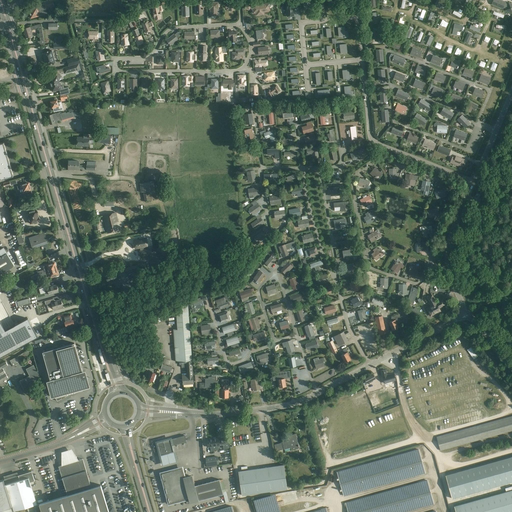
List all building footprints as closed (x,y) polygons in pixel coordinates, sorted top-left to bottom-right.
[(228,5),(226,5),(226,9),(228,8),(228,11),(235,10),(234,0),(227,1),(228,5)] [(271,12),(270,9),(270,7),(272,5),(276,0),(268,0),(269,0),(265,4),(256,5),(254,4),(249,0),(248,0),(246,3),(245,4),(247,5),(245,7),(246,8),(249,10),(250,8),(252,10),(253,14),(256,14),(256,16),(264,15),(264,13),(271,12)] [(437,0),(435,6),(445,10),(448,4),(443,2),(443,1),(441,0),(441,2),(437,0)] [(499,0),(493,0),(492,4),(503,9),(503,7),(506,8),(506,9),(507,11),(511,13),(511,12),(511,4),(510,4),(508,4),(505,3),(505,2),(499,0)] [(290,4),(286,4),(287,16),(289,16),(289,18),(292,18),(292,16),(294,16),(293,10),(295,9),(294,2),(290,3),(290,4)] [(161,16),(160,12),(159,6),(158,7),(158,5),(153,6),(154,12),(153,12),(154,17),(155,17),(155,20),(161,19),(160,16),(161,16)] [(46,9),(45,6),(29,10),(31,17),(47,13),(46,9)] [(455,9),(453,12),(461,17),(463,14),(458,11),(459,10),(457,9),(457,10),(455,9)] [(475,18),(487,23),(488,20),(476,15),(475,18)] [(152,30),(150,27),(148,23),(148,21),(141,24),(145,33),(152,30)] [(455,24),(452,34),(457,35),(458,31),(461,31),(462,25),(455,24)] [(38,28),(37,25),(23,29),(25,38),(33,36),(31,30),(38,28)] [(137,29),(132,30),(134,35),(135,35),(136,37),(134,38),(136,43),(137,43),(138,45),(143,43),(142,41),(143,40),(141,36),(139,36),(138,34),(139,34),(137,29)] [(266,29),(255,30),(256,39),(263,38),(262,33),(265,33),(266,31),(266,29)] [(236,31),(228,32),(229,37),(231,36),(231,42),(236,42),(237,42),(237,41),(237,39),(236,39),(235,39),(235,36),(237,36),(236,31)] [(468,32),(464,42),(468,44),(470,39),(471,39),(472,37),(471,37),(472,34),(468,32)] [(178,39),(177,39),(174,35),(174,34),(166,40),(170,45),(178,39)] [(390,36),(388,42),(390,43),(389,46),(399,49),(401,43),(392,40),(393,37),(390,36)] [(267,47),(258,48),(258,55),(268,54),(267,47)] [(223,61),(223,54),(222,48),(221,48),(215,48),(216,51),(215,51),(215,61),(223,61)] [(413,48),(410,54),(419,57),(422,51),(413,48)] [(236,52),(232,53),(233,59),(235,59),(235,60),(236,61),(237,60),(238,60),(238,59),(240,58),(240,55),(245,54),(245,49),(236,50),(236,52)] [(44,59),(54,57),(52,50),(51,50),(50,50),(49,50),(48,51),(43,53),(42,54),(42,56),(43,56),(44,56),(44,59)] [(102,50),(96,51),(97,61),(104,59),(102,50)] [(394,55),(391,61),(402,66),(404,62),(404,60),(405,59),(394,55)] [(433,55),(430,61),(439,65),(442,59),(433,55)] [(54,57),(44,59),(45,62),(44,62),(44,63),(45,64),(45,65),(46,65),(52,64),(52,65),(54,64),(55,64),(54,63),(55,63),(54,57)] [(79,57),(67,60),(69,66),(76,64),(79,63),(80,63),(81,63),(79,57)] [(458,69),(461,61),(458,60),(458,61),(452,59),(450,66),(452,67),(458,69)] [(68,66),(63,68),(63,69),(64,72),(65,73),(65,74),(80,69),(79,63),(76,64),(69,66),(68,66)] [(105,68),(104,65),(96,67),(98,72),(99,71),(100,74),(110,71),(109,68),(105,69),(104,68),(105,68)] [(417,66),(415,72),(424,75),(426,69),(417,66)] [(465,68),(464,68),(462,74),(471,78),(474,72),(465,68)] [(54,77),(49,78),(50,81),(49,82),(50,85),(59,82),(58,78),(61,77),(60,73),(59,70),(52,72),(54,77)] [(396,72),(393,78),(403,82),(405,75),(396,72)] [(436,73),(434,79),(443,83),(445,77),(436,73)] [(246,75),(237,75),(237,80),(239,80),(239,82),(238,82),(238,86),(246,86),(246,81),(244,81),(244,80),(246,80),(246,75)] [(481,75),(478,81),(488,84),(490,78),(481,75)] [(189,76),(182,76),(182,86),(184,86),(184,88),(188,88),(188,86),(189,86),(189,82),(193,82),(192,77),(189,77),(189,76)] [(204,76),(195,76),(195,85),(204,85),(204,76)] [(150,79),(142,79),(142,88),(150,88),(150,79)] [(415,79),(412,86),(422,89),(424,83),(415,79)] [(233,80),(223,80),(223,87),(228,87),(228,89),(232,89),(232,87),(233,87),(233,80)] [(455,80),(453,87),(462,90),(465,84),(455,80)] [(107,81),(101,83),(104,93),(110,91),(107,81)] [(59,82),(50,85),(51,88),(52,88),(53,91),(58,89),(58,90),(60,90),(61,95),(70,93),(68,88),(64,89),(63,86),(60,87),(59,82)] [(274,89),(272,90),(273,92),(275,91),(277,93),(280,91),(276,85),(273,87),(274,89)] [(432,85),(429,90),(432,91),(431,93),(440,97),(443,91),(434,87),(434,86),(432,85)] [(475,88),(472,94),(481,98),(484,92),(475,88)] [(398,89),(397,93),(398,93),(397,96),(403,99),(405,96),(408,97),(409,93),(398,89)] [(452,94),(450,100),(449,100),(459,104),(461,98),(452,94)] [(407,105),(409,102),(397,97),(396,101),(407,105)] [(51,101),(50,101),(52,109),(53,109),(54,112),(64,109),(62,102),(58,103),(57,99),(57,98),(54,99),(54,100),(51,101)] [(421,103),(419,105),(425,109),(427,106),(430,108),(432,105),(421,99),(419,102),(421,103)] [(470,102),(466,110),(469,111),(470,109),(472,108),(475,110),(477,106),(470,102)] [(397,104),(395,110),(402,112),(403,109),(405,111),(407,108),(397,104)] [(444,107),(442,110),(445,112),(443,115),(449,118),(451,115),(452,116),(454,113),(444,107)] [(343,112),(343,116),(346,116),(347,120),(348,120),(352,119),(355,119),(353,108),(349,109),(349,112),(343,112)] [(305,115),(300,116),(302,123),(314,119),(312,110),(304,112),(305,115)] [(60,114),(62,120),(73,117),(74,117),(79,115),(79,113),(72,112),(69,113),(69,112),(65,113),(65,112),(60,114)] [(58,122),(56,114),(56,113),(48,116),(50,124),(58,122)] [(416,117),(415,120),(421,124),(423,121),(425,122),(427,119),(417,114),(415,117),(416,117)] [(462,119),(459,122),(464,127),(466,125),(467,126),(470,123),(462,115),(460,117),(462,119)] [(303,134),(314,131),(311,121),(306,123),(307,126),(301,127),(303,134)] [(438,125),(437,132),(447,132),(447,125),(443,125),(443,124),(439,124),(439,125),(438,125)] [(393,126),(391,132),(401,136),(403,130),(393,126)] [(251,128),(244,130),(245,134),(249,133),(251,139),(254,138),(251,128)] [(273,130),(265,133),(266,138),(270,136),(272,141),(277,139),(273,130)] [(456,130),(455,133),(458,135),(457,138),(463,140),(465,137),(466,137),(467,134),(456,130)] [(309,137),(304,138),(306,145),(316,142),(314,132),(309,134),(309,137)] [(409,133),(407,140),(416,143),(418,137),(412,135),(413,134),(409,133)] [(284,145),(290,144),(290,145),(294,144),(292,134),(287,135),(288,138),(283,140),(284,145)] [(89,136),(87,136),(84,135),(84,138),(77,137),(77,146),(89,146),(89,138),(89,136)] [(422,139),(420,145),(433,150),(436,144),(425,139),(424,140),(422,139)] [(0,179),(1,179),(2,179),(13,176),(14,176),(14,175),(13,175),(11,167),(11,165),(10,165),(7,153),(7,151),(4,143),(4,142),(4,143),(0,143),(0,179)] [(439,146),(437,151),(448,156),(450,150),(439,146)] [(360,150),(350,153),(352,160),(363,157),(361,152),(365,150),(364,147),(360,149),(360,150)] [(313,158),(318,158),(317,151),(317,148),(307,149),(308,153),(307,153),(308,154),(311,153),(311,154),(312,154),(313,154),(313,158)] [(279,149),(267,149),(267,155),(275,155),(275,158),(279,158),(279,149)] [(251,151),(247,152),(248,155),(243,156),(245,164),(249,163),(249,161),(252,160),(251,151)] [(453,157),(450,163),(459,166),(459,165),(464,167),(467,160),(456,156),(455,158),(453,157)] [(69,161),(68,169),(78,169),(85,169),(85,166),(79,165),(79,161),(69,161)] [(248,171),(247,171),(248,177),(249,177),(250,181),(256,180),(254,170),(253,171),(252,168),(248,169),(248,171)] [(375,176),(376,177),(378,175),(380,177),(381,176),(382,175),(382,174),(380,172),(378,171),(375,168),(373,169),(371,171),(372,171),(370,173),(373,175),(374,177),(375,176)] [(339,171),(328,172),(328,176),(335,175),(335,179),(339,179),(339,171)] [(406,180),(406,181),(409,181),(408,184),(409,185),(411,185),(412,185),(415,185),(416,180),(413,180),(413,175),(412,175),(412,174),(410,174),(410,175),(407,174),(406,177),(406,180)] [(359,180),(358,182),(359,182),(358,184),(361,185),(363,186),(365,186),(366,184),(368,185),(369,184),(370,182),(369,182),(370,180),(369,180),(366,178),(365,180),(360,178),(360,180),(359,180)] [(154,181),(139,183),(141,193),(143,192),(144,201),(157,199),(154,181)] [(31,191),(29,183),(21,185),(17,186),(20,193),(23,192),(23,193),(24,196),(31,194),(30,191),(31,191)] [(253,185),(253,187),(254,189),(248,189),(249,197),(260,195),(258,184),(253,185)] [(303,196),(301,187),(291,189),(292,195),(297,194),(297,197),(303,196)] [(340,190),(339,189),(339,187),(337,187),(333,187),(329,188),(330,196),(340,195),(340,193),(340,192),(340,190)] [(436,196),(436,198),(437,198),(446,196),(446,195),(447,195),(446,193),(444,189),(441,190),(439,191),(438,191),(439,194),(436,195),(436,196)] [(275,196),(270,196),(271,202),(275,202),(275,203),(281,202),(280,193),(275,194),(275,196)] [(137,194),(123,198),(124,204),(139,200),(137,194)] [(361,202),(360,202),(361,204),(362,204),(363,206),(365,204),(366,205),(368,204),(368,203),(369,203),(368,200),(370,199),(370,198),(370,196),(369,196),(369,195),(367,196),(366,195),(362,197),(363,198),(360,200),(361,202)] [(124,204),(123,198),(113,200),(114,207),(124,204)] [(254,216),(262,210),(255,201),(252,204),(254,206),(249,210),(254,216)] [(335,212),(333,213),(336,216),(338,215),(339,214),(340,215),(344,213),(342,209),(338,203),(334,206),(337,210),(335,211),(335,212)] [(280,211),(275,211),(275,217),(279,217),(280,218),(285,217),(284,207),(279,208),(280,211)] [(299,215),(298,208),(289,210),(290,216),(299,215)] [(428,214),(428,216),(429,216),(429,217),(439,215),(439,214),(439,212),(438,213),(437,209),(434,209),(432,209),(432,210),(430,210),(431,213),(428,214)] [(37,210),(27,213),(31,224),(40,221),(41,220),(40,218),(39,217),(38,214),(39,213),(38,211),(37,211),(37,210)] [(366,216),(364,218),(365,220),(364,220),(365,222),(366,221),(367,223),(370,222),(372,221),(372,220),(373,220),(372,217),(374,216),(374,215),(373,213),(372,213),(371,213),(370,211),(365,214),(366,216)] [(116,213),(103,216),(107,233),(120,229),(116,213)] [(258,219),(252,224),(255,228),(264,222),(261,218),(262,217),(260,214),(256,217),(258,219)] [(345,219),(334,221),(336,229),(340,228),(340,225),(346,224),(345,221),(345,219)] [(422,231),(422,233),(422,234),(423,234),(423,236),(427,236),(427,233),(432,233),(432,232),(433,232),(433,230),(432,230),(432,226),(428,227),(428,226),(426,226),(426,227),(424,227),(425,230),(422,230),(422,231)] [(368,236),(368,237),(369,238),(371,241),(374,240),(376,239),(376,238),(377,238),(375,235),(378,233),(377,231),(376,231),(368,236)] [(262,232),(254,238),(258,244),(266,238),(262,232)] [(44,233),(29,238),(33,248),(48,243),(44,233)] [(312,233),(303,236),(304,241),(308,240),(308,241),(314,240),(312,233)] [(22,235),(16,237),(17,239),(20,246),(25,244),(23,237),(22,237),(22,235)] [(140,256),(145,255),(144,250),(143,250),(143,247),(148,246),(147,240),(143,241),(143,239),(138,240),(139,242),(134,243),(135,249),(140,248),(140,251),(139,251),(140,256)] [(289,255),(287,250),(290,249),(290,248),(291,248),(295,246),(294,243),(294,241),(289,243),(285,245),(279,247),(282,257),(289,255)] [(417,248),(416,248),(416,250),(417,250),(417,253),(420,253),(420,251),(427,251),(427,249),(428,249),(428,246),(427,246),(427,244),(424,244),(421,244),(420,244),(420,247),(417,247),(417,248)] [(309,257),(319,254),(316,246),(307,249),(309,257)] [(375,252),(372,254),(372,255),(372,256),(373,257),(374,257),(376,260),(378,258),(380,257),(380,256),(381,255),(379,253),(382,251),(381,251),(381,250),(380,249),(380,248),(378,249),(377,247),(373,250),(375,252)] [(0,274),(15,266),(4,248),(0,249),(0,274)] [(21,249),(18,250),(15,251),(20,264),(25,262),(25,260),(21,249)] [(350,249),(343,251),(344,258),(351,257),(350,249)] [(270,267),(276,260),(275,259),(273,257),(271,256),(268,260),(265,263),(270,267)] [(289,262),(281,270),(285,274),(293,267),(289,262)] [(393,267),(392,269),(394,271),(393,271),(395,272),(396,272),(397,273),(401,267),(403,269),(405,266),(402,264),(402,263),(400,262),(400,263),(400,262),(398,265),(395,263),(394,265),(394,264),(393,266),(393,267)] [(42,273),(45,272),(47,272),(56,269),(55,266),(56,266),(56,264),(55,264),(54,263),(43,266),(44,269),(37,271),(39,276),(43,275),(42,273)] [(355,269),(354,266),(353,263),(345,265),(346,269),(347,271),(347,272),(347,271),(351,270),(355,269)] [(126,273),(130,272),(133,271),(136,270),(137,276),(141,275),(138,265),(125,268),(126,273)] [(410,270),(410,272),(410,275),(413,275),(413,277),(415,277),(415,275),(416,275),(417,270),(421,270),(421,266),(416,266),(416,265),(414,265),(414,266),(413,265),(413,268),(410,268),(410,270)] [(56,269),(47,272),(47,274),(49,274),(50,277),(58,275),(58,274),(59,274),(58,271),(57,271),(56,269)] [(259,282),(265,274),(260,270),(254,278),(259,282)] [(115,273),(113,273),(106,275),(108,282),(117,279),(115,273)] [(326,274),(317,277),(319,284),(325,282),(324,281),(328,280),(326,274)] [(296,277),(290,279),(291,282),(290,283),(291,285),(292,285),(294,290),(300,287),(298,282),(297,283),(296,277)] [(354,292),(358,289),(361,288),(355,279),(349,283),(354,292)] [(399,288),(399,290),(400,290),(400,291),(403,291),(403,294),(404,294),(404,295),(405,295),(405,294),(409,294),(409,290),(406,290),(407,284),(405,284),(405,283),(403,283),(403,284),(400,284),(400,288),(399,288)] [(269,294),(276,292),(277,292),(275,284),(266,287),(269,294)] [(56,285),(49,287),(46,288),(48,292),(48,295),(58,292),(57,289),(56,285)] [(323,297),(333,291),(332,288),(321,293),(323,297)] [(240,292),(242,298),(248,296),(252,295),(250,289),(244,291),(240,292)] [(300,293),(290,296),(292,302),(302,298),(300,293)] [(432,306),(427,309),(430,316),(440,311),(439,307),(445,304),(443,300),(437,303),(432,295),(427,297),(432,306)] [(216,301),(218,308),(219,310),(220,309),(230,306),(227,297),(216,301)] [(357,297),(351,300),(355,307),(361,304),(357,297)] [(17,302),(18,307),(31,303),(29,298),(17,302)] [(196,309),(204,306),(201,300),(200,298),(190,302),(194,312),(197,311),(196,309)] [(46,304),(47,304),(48,309),(52,307),(53,310),(62,307),(61,304),(62,304),(60,300),(54,302),(53,299),(47,301),(45,302),(46,304)] [(252,302),(250,303),(246,304),(249,314),(250,316),(255,315),(254,313),(255,313),(252,302)] [(182,362),(192,361),(188,303),(176,309),(177,329),(173,329),(175,360),(179,362),(182,362)] [(268,309),(267,309),(268,311),(271,310),(272,313),(282,309),(280,303),(268,307),(268,309)] [(334,304),(327,306),(324,307),(326,314),(336,311),(334,304)] [(417,319),(421,317),(416,307),(412,309),(417,319)] [(363,308),(357,310),(360,321),(367,319),(366,317),(363,308)] [(303,313),(302,310),(296,312),(299,322),(306,320),(305,320),(309,318),(306,312),(303,313)] [(227,312),(218,315),(221,322),(230,319),(227,312)] [(393,320),(389,322),(393,330),(393,329),(394,330),(396,329),(396,328),(399,327),(397,323),(399,322),(398,318),(401,317),(399,313),(391,317),(393,320)] [(71,314),(64,316),(63,316),(64,318),(66,327),(67,327),(68,327),(69,327),(69,326),(74,324),(75,323),(74,321),(73,321),(71,314)] [(251,318),(249,319),(252,330),(260,328),(257,317),(254,318),(253,316),(250,317),(251,318)] [(376,318),(378,329),(377,329),(379,335),(382,335),(381,329),(385,328),(383,316),(378,317),(376,318)] [(0,357),(38,337),(28,319),(6,330),(0,319),(0,357)] [(288,320),(279,323),(281,330),(290,327),(288,320)] [(225,334),(227,333),(233,331),(235,330),(233,324),(223,328),(225,334)] [(311,324),(305,326),(308,336),(309,336),(310,339),(315,337),(311,324)] [(210,325),(201,326),(202,334),(211,333),(210,325)] [(253,333),(248,335),(250,339),(254,338),(255,341),(266,337),(264,331),(253,335),(253,333)] [(334,335),(335,336),(332,337),(334,341),(336,340),(339,345),(350,340),(348,337),(348,338),(344,331),(334,335)] [(228,346),(231,345),(237,343),(239,342),(237,336),(227,340),(228,346)] [(291,340),(283,343),(284,347),(286,346),(288,352),(289,352),(290,355),(295,353),(291,340)] [(306,344),(306,345),(307,349),(308,349),(311,348),(312,347),(314,347),(314,348),(318,347),(316,340),(312,341),(312,343),(311,343),(310,343),(306,344)] [(339,351),(333,340),(328,342),(334,354),(339,351)] [(417,363),(423,375),(451,361),(450,359),(454,357),(458,355),(456,351),(465,347),(461,340),(439,352),(442,358),(434,363),(430,356),(417,363)] [(74,343),(42,352),(52,386),(50,386),(52,397),(55,396),(55,398),(56,398),(57,401),(71,394),(82,391),(82,388),(87,386),(85,382),(88,381),(86,376),(84,377),(82,371),(81,371),(79,363),(80,363),(79,362),(77,354),(77,353),(76,353),(74,345),(75,345),(74,343)] [(345,353),(341,355),(345,362),(346,362),(349,361),(348,360),(351,359),(349,355),(350,354),(348,351),(346,348),(343,349),(345,353)] [(32,355),(29,350),(10,361),(13,366),(32,355)] [(260,359),(263,358),(264,362),(269,360),(266,353),(256,356),(258,360),(260,359)] [(319,357),(313,359),(316,368),(324,366),(323,362),(325,361),(324,358),(322,358),(319,359),(319,357)] [(239,369),(243,368),(244,372),(254,369),(251,362),(238,366),(239,369)] [(163,364),(162,364),(160,370),(170,373),(172,367),(168,366),(163,364)] [(30,376),(20,381),(25,391),(40,383),(37,377),(38,377),(38,375),(38,374),(33,365),(26,369),(30,376)] [(385,369),(381,371),(385,383),(397,380),(395,373),(387,375),(385,369)] [(150,371),(147,379),(154,382),(157,374),(150,371)] [(280,371),(276,372),(276,373),(277,376),(276,376),(277,380),(278,380),(279,387),(280,387),(281,388),(283,387),(286,386),(285,379),(290,378),(289,371),(286,371),(280,372),(280,371)] [(366,383),(375,378),(373,374),(364,379),(366,383)] [(193,383),(193,375),(187,375),(182,375),(182,379),(183,379),(183,384),(193,383)] [(216,378),(205,378),(206,388),(212,387),(214,389),(215,387),(218,387),(218,381),(216,381),(216,378)] [(404,386),(406,398),(446,390),(443,378),(404,386)] [(252,383),(251,384),(252,391),(262,389),(262,391),(264,390),(262,382),(261,382),(259,383),(258,379),(251,380),(252,383)] [(216,389),(216,394),(218,394),(218,398),(228,398),(229,393),(230,393),(230,391),(229,390),(227,390),(227,386),(222,386),(222,389),(216,389)] [(411,415),(450,406),(447,394),(408,403),(411,415)] [(400,407),(361,416),(364,428),(403,419),(400,407)] [(511,415),(436,437),(440,451),(511,430),(511,415)] [(283,442),(283,444),(284,446),(283,446),(284,450),(291,448),(291,450),(299,448),(296,438),(297,438),(296,434),(289,436),(290,440),(283,442)] [(172,446),(187,442),(186,439),(185,435),(157,442),(158,446),(159,449),(172,446)] [(226,446),(230,446),(230,444),(229,439),(227,439),(219,440),(218,437),(215,438),(206,439),(207,442),(208,447),(226,444),(226,446)] [(283,449),(282,446),(281,443),(277,444),(274,445),(276,451),(278,451),(279,450),(283,449)] [(174,451),(172,446),(159,449),(161,455),(174,451)] [(62,465),(79,460),(72,449),(63,452),(62,465)] [(343,496),(426,474),(419,449),(337,472),(343,496)] [(174,451),(161,455),(162,459),(163,464),(176,461),(175,456),(174,451)] [(511,480),(511,454),(446,473),(453,497),(511,480)] [(218,456),(211,457),(205,458),(206,465),(207,467),(219,465),(218,456)] [(63,478),(86,471),(83,459),(79,460),(62,465),(59,466),(62,478),(63,478)] [(112,459),(103,462),(106,474),(116,471),(112,459)] [(242,496),(287,489),(284,465),(238,471),(242,496)] [(219,479),(195,486),(192,477),(191,477),(186,478),(184,478),(182,471),(179,469),(164,473),(162,476),(169,501),(172,502),(186,499),(189,498),(190,503),(223,494),(220,480),(219,479)] [(5,479),(4,479),(14,511),(37,505),(36,503),(33,491),(32,487),(30,482),(35,481),(32,471),(27,473),(25,473),(18,475),(18,476),(20,480),(6,484),(5,479)] [(86,471),(63,478),(68,495),(91,488),(86,471)] [(0,511),(11,508),(12,507),(4,479),(0,480),(0,511)] [(426,480),(346,503),(348,511),(402,511),(433,504),(426,480)] [(109,511),(101,485),(67,495),(67,496),(72,511),(109,511)] [(511,511),(511,488),(455,505),(457,511),(511,511)] [(71,511),(67,495),(40,503),(42,511),(71,511)] [(264,502),(255,505),(256,511),(268,508),(267,505),(265,506),(264,502)]
